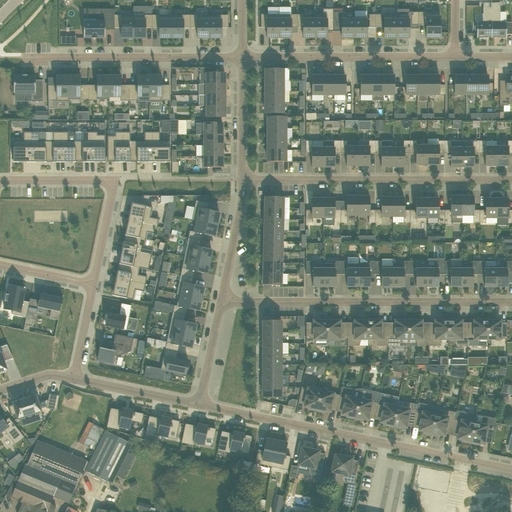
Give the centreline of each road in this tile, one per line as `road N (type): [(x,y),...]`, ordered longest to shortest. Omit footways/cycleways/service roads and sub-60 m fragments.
road 1 (residential): [(511,470),(200,406)]
road 2 (residential): [(221,304),(511,305)]
road 3 (residential): [(245,180),(511,181)]
road 4 (residential): [(22,60),(241,58)]
road 5 (residential): [(241,58),(456,60)]
road 6 (residential): [(200,406),(72,379)]
road 7 (residential): [(221,304),(245,180)]
road 8 (residential): [(245,180),(241,58)]
